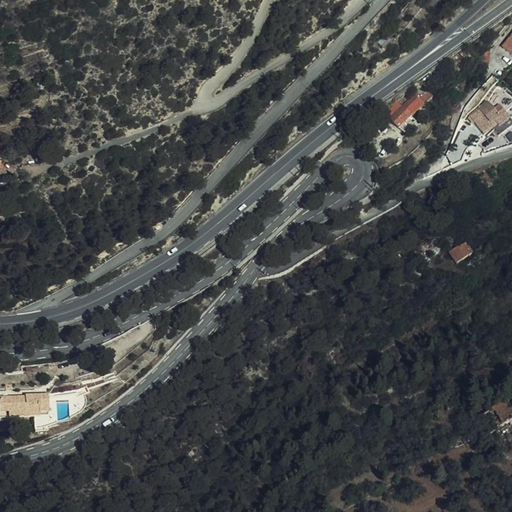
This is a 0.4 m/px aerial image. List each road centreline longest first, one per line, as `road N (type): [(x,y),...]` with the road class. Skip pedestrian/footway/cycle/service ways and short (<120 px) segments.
road 1 (tertiary): [(0,352),(68,345),(186,290),(236,256),(335,158),(363,165),(362,184),(303,219),(258,264)]
road 2 (primary): [(0,322),(59,314),(162,263),(397,77)]
road 3 (tertiary): [(258,264),(131,401),(52,449),(0,463)]
road 4 (residential): [(258,264),(289,264),(425,183),(511,150)]
road 5 (unknown): [(507,27),(408,192)]
road 6 (track): [(47,166),(206,100)]
road 7 (primary): [(397,77),(511,1)]
